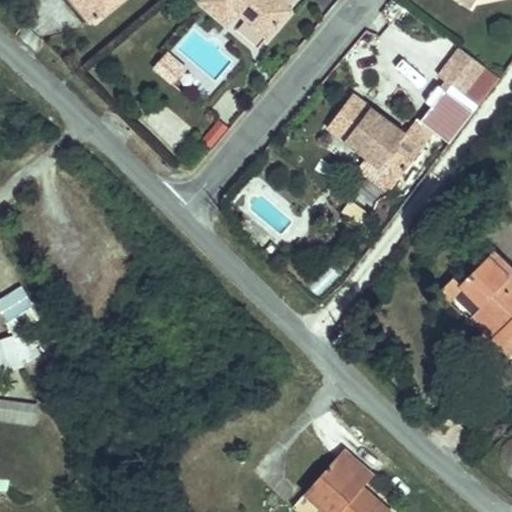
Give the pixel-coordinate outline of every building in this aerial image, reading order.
[(75,0),(94,23),(121,0),(75,0)] [(300,5),(294,0),(203,0),(260,49),(300,5)] [(168,28),(148,13),(136,29),(155,44),(168,28)] [(481,35),(455,15),(434,44),(459,64),(481,35)] [(170,87),(187,69),(167,50),(150,67),(170,87)] [(331,51),(304,85),(391,152),(424,110),(403,94),(397,101),(331,51)] [(448,98),(429,118),(449,137),(468,117),(448,98)] [(160,107),(149,120),(179,147),(191,134),(160,107)] [(421,171),(437,151),(411,129),(377,169),(393,183),(410,162),(421,171)] [(473,283),(505,318),(511,311),(511,226),(494,207),(456,241),(484,273),(473,283)] [(327,266),(306,282),(315,293),(336,277),(327,266)] [(0,315),(8,333),(38,320),(22,286),(0,296),(0,315)] [(32,334),(0,339),(0,369),(37,364),(32,334)] [(495,439),(502,444),(511,443),(511,444),(511,399),(509,400),(499,404),(492,411),(489,421),(490,431),(495,439)] [(0,421),(36,423),(37,403),(0,400),(0,421)] [(312,435),(305,443),(332,469),(341,461),(312,435)] [(305,443),(263,489),(285,511),(290,511),(296,506),(304,497),(319,511),(347,511),(361,498),(332,469),(305,443)] [(511,444),(511,443),(502,444),(501,453),(511,464),(511,444)] [(319,511),(304,497),(296,506),(302,511),(319,511)]
